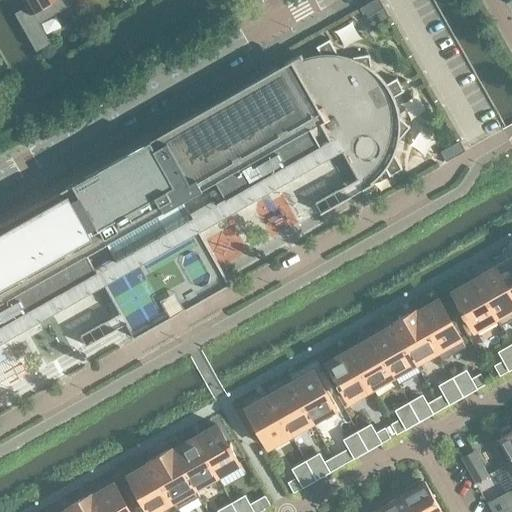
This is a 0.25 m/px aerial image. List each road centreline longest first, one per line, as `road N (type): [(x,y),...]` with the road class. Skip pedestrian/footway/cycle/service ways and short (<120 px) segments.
road 1 (unclassified): [(0,179),(279,22)]
road 2 (residential): [(420,441),(293,511)]
